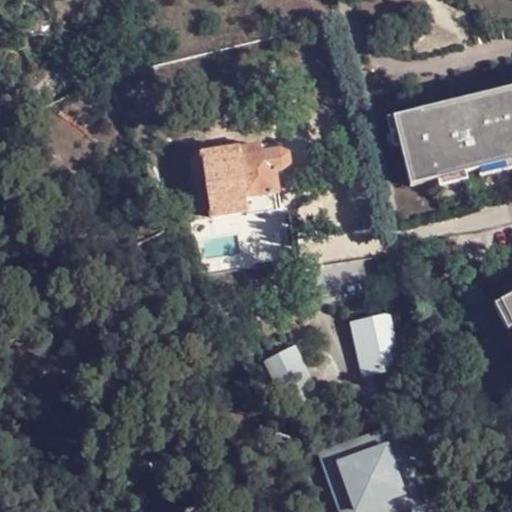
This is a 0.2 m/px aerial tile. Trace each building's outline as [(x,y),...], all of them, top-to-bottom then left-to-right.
[(511,90),(396,119),(402,146),(413,187),(511,162),(511,90)] [(218,221),(286,210),(281,174),(288,173),(296,168),(294,156),(286,153),(269,156),(267,147),(206,157),(218,221)] [(294,415),(323,402),(302,359),(276,372),(294,415)] [(340,411),(323,402),(314,416),(333,426),(340,411)] [(403,511),(427,503),(421,489),(410,493),(385,431),(320,457),(341,511),(403,511)]
